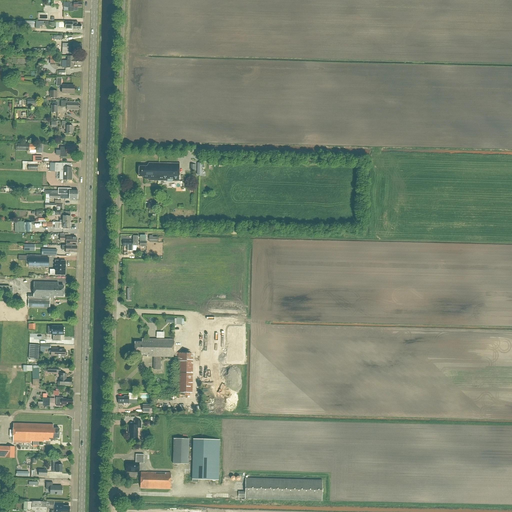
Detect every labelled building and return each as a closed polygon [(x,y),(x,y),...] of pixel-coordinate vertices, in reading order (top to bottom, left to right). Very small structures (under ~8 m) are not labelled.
[(82,8),(82,3),(64,3),(64,7),(69,7),(69,12),(74,12),(74,11),(78,11),(78,8),(82,8)] [(77,44),(78,44),(74,43),(74,44),(69,44),(68,54),(74,54),(74,50),(82,50),(82,45),(77,44)] [(74,57),(67,57),(67,61),(65,61),(65,68),(66,68),(74,68),(74,66),(81,66),(81,60),(77,59),(77,58),(74,58),(74,57)] [(79,110),(79,103),(67,102),(67,101),(61,101),(61,107),(67,107),(67,110),(79,110)] [(73,134),(73,126),(67,126),(67,123),(62,123),(62,126),(64,126),(64,130),(67,130),(67,134),(73,134)] [(61,148),(60,152),(56,152),(56,157),(60,157),(66,157),(66,154),(66,153),(67,153),(68,154),(69,154),(70,154),(75,154),(75,153),(75,152),(75,151),(75,150),(75,148),(66,147),(66,148),(61,148)] [(60,172),(60,180),(63,180),(72,180),(72,173),(71,173),(72,168),(67,168),(67,164),(61,164),(56,164),(55,172),(60,172)] [(158,181),(159,164),(149,164),(144,167),(139,167),(139,177),(144,177),(144,179),(150,179),(150,181),(158,181)] [(158,181),(167,181),(167,179),(173,179),(173,181),(179,181),(179,164),(159,164),(158,181)] [(24,233),(32,233),(31,223),(23,223),(24,233)] [(138,243),(139,236),(133,236),(133,241),(123,241),(123,246),(133,247),(133,246),(138,246),(138,243)] [(28,266),(35,266),(49,266),(49,258),(35,258),(28,258),(28,266)] [(56,261),(55,275),(65,275),(66,261),(56,261)] [(64,297),(64,286),(58,286),(58,283),(34,282),(34,295),(29,294),(28,307),(50,308),(50,298),(54,298),(54,296),(64,297)] [(11,286),(0,285),(0,294),(8,295),(8,292),(11,292),(11,286)] [(64,327),(52,327),(52,335),(53,335),(53,341),(60,341),(60,335),(64,335),(64,327)] [(174,357),(174,340),(142,339),(142,342),(135,342),(134,354),(142,354),(142,355),(147,355),(147,357),(174,357)] [(189,393),(190,354),(178,353),(177,393),(189,393)] [(66,380),(66,374),(60,374),(60,379),(60,382),(58,382),(58,387),(64,387),(64,385),(71,386),(72,380),(66,380)] [(137,400),(137,394),(129,394),(129,396),(124,396),(124,398),(118,398),(118,403),(120,403),(120,404),(124,404),(124,406),(125,407),(126,407),(127,406),(127,404),(129,404),(129,400),(137,400)] [(73,405),(73,400),(66,400),(66,399),(63,399),(63,397),(57,396),(56,406),(63,406),(63,405),(69,405),(69,404),(73,405)] [(55,406),(55,398),(42,398),(42,402),(38,402),(37,406),(55,406)] [(151,413),(152,405),(142,405),(142,413),(151,413)] [(141,428),(141,421),(135,421),(135,426),(129,425),(128,431),(130,431),(129,438),(137,438),(138,428),(141,428)] [(59,438),(59,429),(53,429),(53,425),(14,424),(13,436),(13,443),(31,443),(32,441),(44,442),(45,441),(49,441),(49,439),(55,440),(55,438),(59,438)] [(189,464),(190,439),(174,439),(173,464),(189,464)] [(219,480),(220,440),(194,439),(193,480),(219,480)] [(0,457),(5,458),(5,457),(14,458),(14,447),(6,447),(6,446),(0,446),(0,457)] [(143,464),(144,455),(136,454),(135,463),(127,463),(126,472),(139,472),(139,463),(143,464)] [(62,473),(63,465),(58,465),(58,460),(53,459),(53,472),(62,473)] [(171,473),(146,472),(141,473),(141,477),(140,483),(140,488),(170,489),(170,484),(171,478),(171,473)] [(322,501),(323,481),(246,478),(245,492),(238,491),(238,498),(245,498),(245,499),(322,501)] [(62,495),(62,487),(53,486),(53,483),(46,482),(46,489),(51,490),(50,494),(56,494),(56,495),(57,495),(62,495)] [(54,509),(54,503),(54,501),(47,501),(47,502),(32,501),(32,502),(31,509),(31,511),(34,511),(46,511),(46,509),(54,509)] [(54,503),(54,509),(54,510),(52,510),(51,511),(50,511),(69,511),(69,507),(63,506),(63,503),(54,503)]
